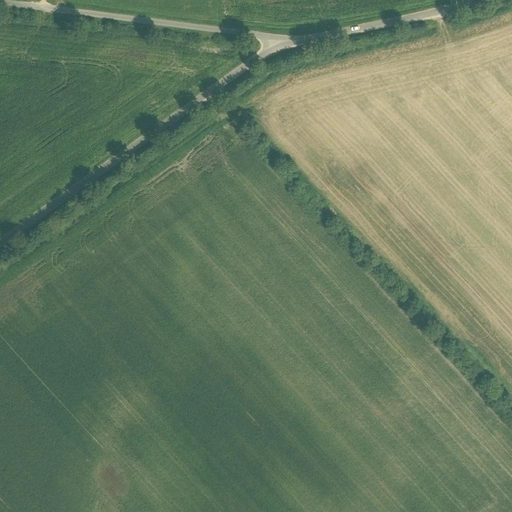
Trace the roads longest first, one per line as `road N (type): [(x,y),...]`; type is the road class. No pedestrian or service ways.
road 1 (unclassified): [(0,240),(281,44)]
road 2 (unclassified): [(281,44),(250,33),(0,2)]
road 3 (unclassified): [(281,44),(477,0)]
